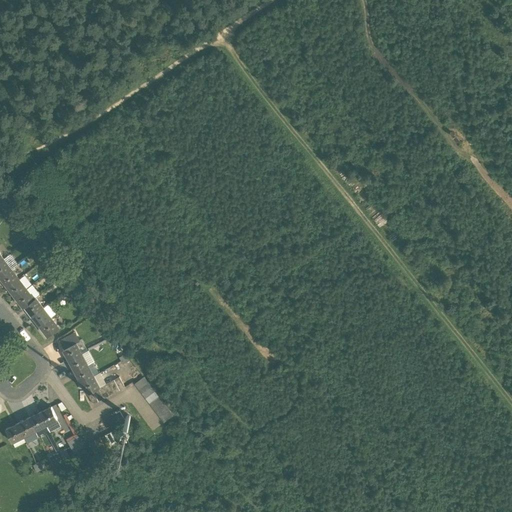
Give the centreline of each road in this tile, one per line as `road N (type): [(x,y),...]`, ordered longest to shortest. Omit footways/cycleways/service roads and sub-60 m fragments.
road 1 (track): [(511,409),(366,222)]
road 2 (residential): [(41,365),(81,415),(132,394),(155,424)]
